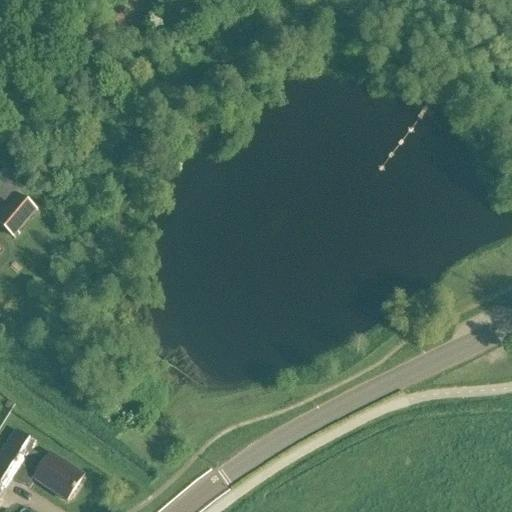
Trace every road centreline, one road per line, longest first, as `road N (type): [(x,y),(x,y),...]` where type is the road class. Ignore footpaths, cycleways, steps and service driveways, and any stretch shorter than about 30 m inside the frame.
road 1 (tertiary): [(182,511),(275,446),(511,326)]
road 2 (track): [(0,147),(140,0)]
